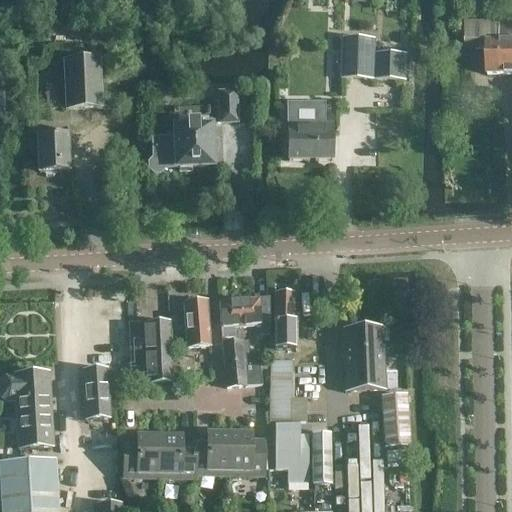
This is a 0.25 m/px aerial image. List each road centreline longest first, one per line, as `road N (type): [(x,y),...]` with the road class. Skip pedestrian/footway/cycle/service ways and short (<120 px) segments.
road 1 (residential): [(0,267),(484,235)]
road 2 (unclassified): [(490,511),(484,235)]
